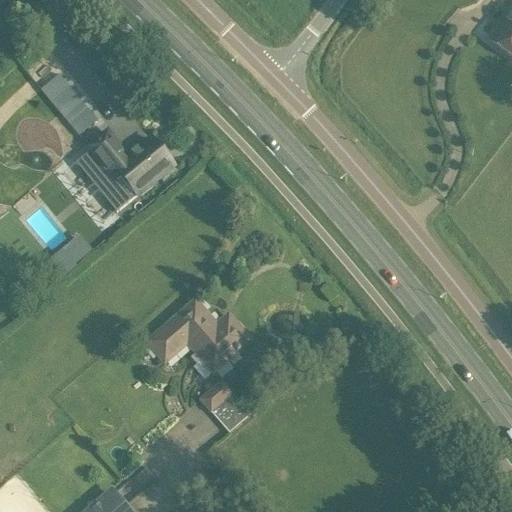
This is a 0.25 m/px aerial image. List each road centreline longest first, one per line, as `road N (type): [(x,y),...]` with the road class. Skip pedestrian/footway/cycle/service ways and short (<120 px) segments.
road 1 (primary): [(511,425),(291,155),(135,0)]
road 2 (unclassified): [(277,76),(511,365)]
